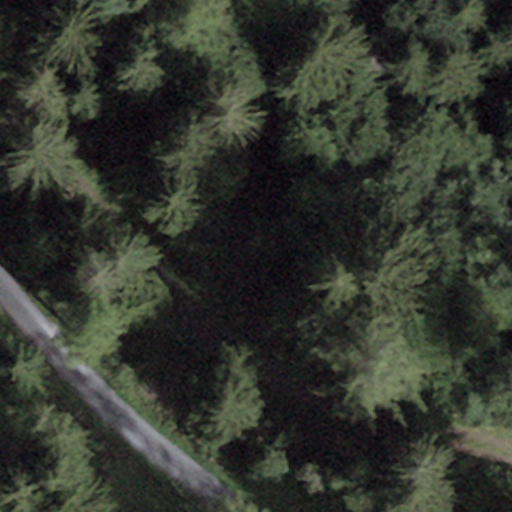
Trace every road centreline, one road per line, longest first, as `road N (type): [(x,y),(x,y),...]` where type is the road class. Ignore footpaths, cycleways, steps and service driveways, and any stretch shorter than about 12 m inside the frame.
road 1 (track): [(511,404),(0,10)]
road 2 (track): [(0,152),(105,269),(169,365),(293,511)]
